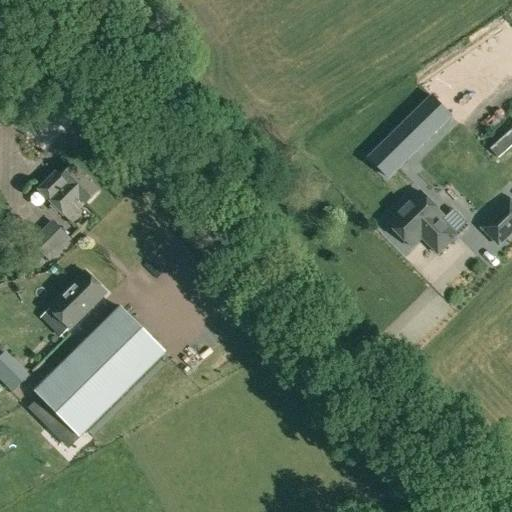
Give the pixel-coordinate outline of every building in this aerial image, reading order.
[(447,110),(429,91),(365,152),(383,170),(447,110)] [(37,190),(68,222),(100,192),(74,166),(61,179),(55,172),(37,190)] [(423,238),(439,254),(457,236),(449,228),(452,224),(421,192),(389,223),(413,248),(423,238)] [(511,232),(511,198),(511,197),(486,221),(505,240),(511,232)] [(31,242),(51,262),(59,253),(71,241),(52,222),(40,233),(31,242)] [(70,329),(107,293),(87,272),(50,307),(70,329)] [(66,422),(81,437),(166,353),(121,307),(36,391),(40,396),(66,422)] [(29,375),(5,352),(0,357),(0,379),(12,392),(29,375)] [(66,422),(40,396),(29,407),(54,434),(66,422)]
